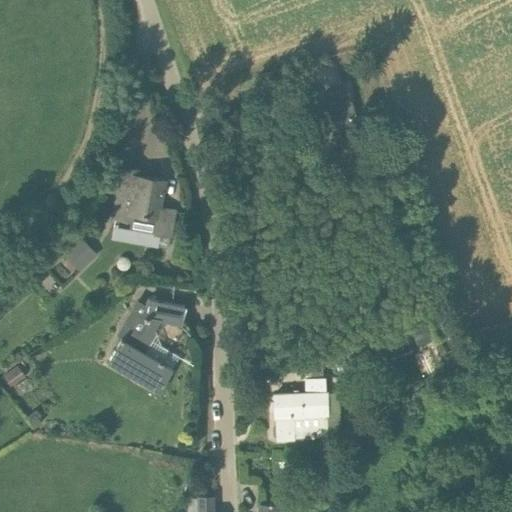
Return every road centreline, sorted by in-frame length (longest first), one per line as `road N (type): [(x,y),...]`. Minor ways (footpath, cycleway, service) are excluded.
road 1 (residential): [(229,511),(215,244),(145,0)]
road 2 (track): [(144,0),(120,120),(96,187),(59,238),(0,295)]
road 3 (track): [(0,235),(32,213),(80,156),(103,66),(101,0)]
